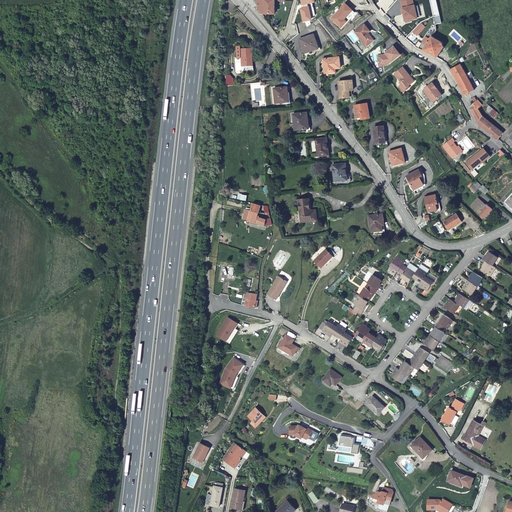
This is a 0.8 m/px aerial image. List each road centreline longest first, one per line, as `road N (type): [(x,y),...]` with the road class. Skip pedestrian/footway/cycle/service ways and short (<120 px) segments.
road 1 (motorway): [(186,0),(127,511)]
road 2 (motorway): [(144,511),(202,0)]
road 3 (track): [(210,301),(198,404),(190,414),(117,405),(117,269),(0,174)]
road 4 (secondary): [(471,244),(437,246),(419,235),(237,0)]
road 5 (unclassified): [(511,156),(477,127),(445,68),(412,47),(369,0)]
road 6 (residential): [(373,377),(280,319),(210,301)]
road 7 (residential): [(471,244),(373,377)]
road 8 (residential): [(491,475),(455,453),(414,404),(373,377)]
road 9 (track): [(422,412),(491,364),(511,327)]
road 10 (track): [(108,262),(70,293),(0,323)]
